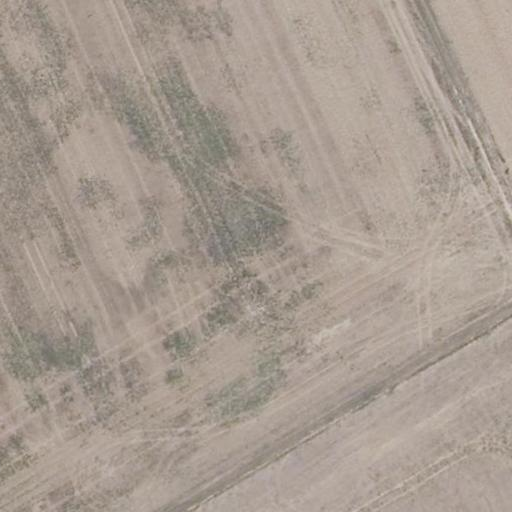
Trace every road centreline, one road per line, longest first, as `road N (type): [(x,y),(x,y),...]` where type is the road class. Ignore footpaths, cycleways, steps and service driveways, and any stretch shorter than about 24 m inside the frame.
road 1 (track): [(180,511),(511,306)]
road 2 (track): [(423,0),(511,210)]
